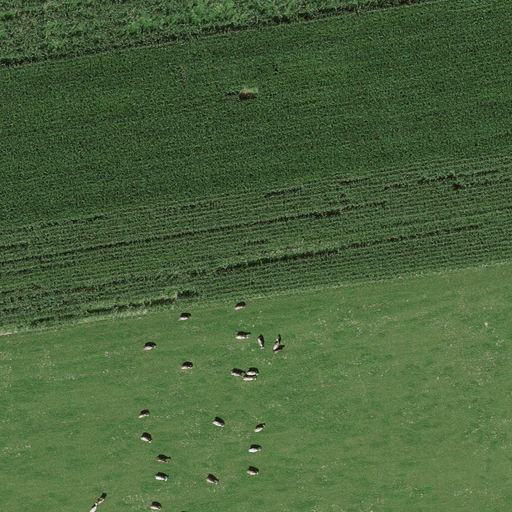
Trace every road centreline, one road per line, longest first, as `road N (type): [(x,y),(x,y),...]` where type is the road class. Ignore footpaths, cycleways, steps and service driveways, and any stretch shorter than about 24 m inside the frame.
road 1 (motorway): [(511,384),(52,0)]
road 2 (motorway): [(0,147),(433,511)]
